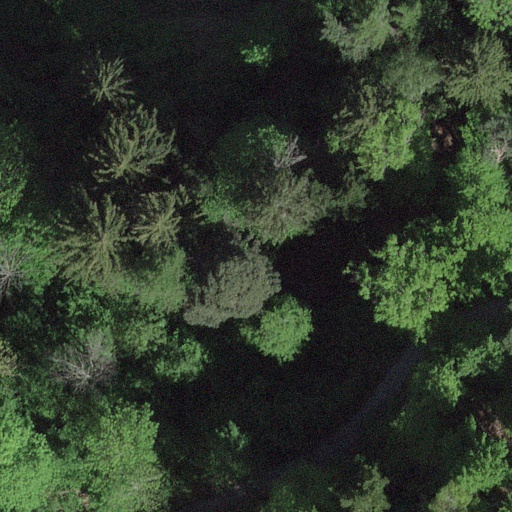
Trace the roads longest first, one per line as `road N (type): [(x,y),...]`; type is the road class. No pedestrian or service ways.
road 1 (track): [(318,460),(410,361),(511,306)]
road 2 (track): [(318,460),(182,511)]
